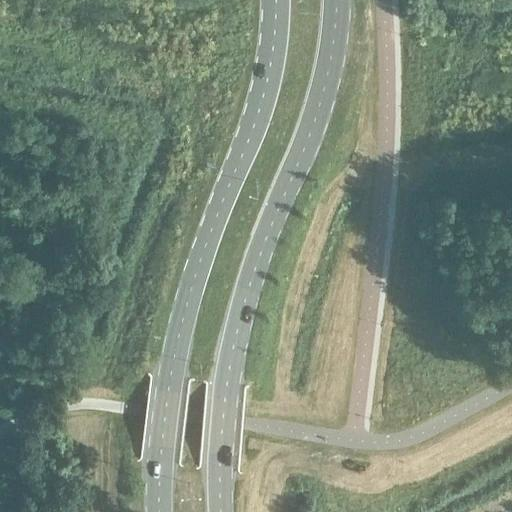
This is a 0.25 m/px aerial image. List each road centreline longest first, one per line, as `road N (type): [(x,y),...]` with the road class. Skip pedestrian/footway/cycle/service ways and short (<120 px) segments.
road 1 (secondary): [(222,511),(219,449),(238,324),(327,87),(338,0)]
road 2 (secondary): [(275,0),(260,106),(183,311),(160,441),(158,511)]
